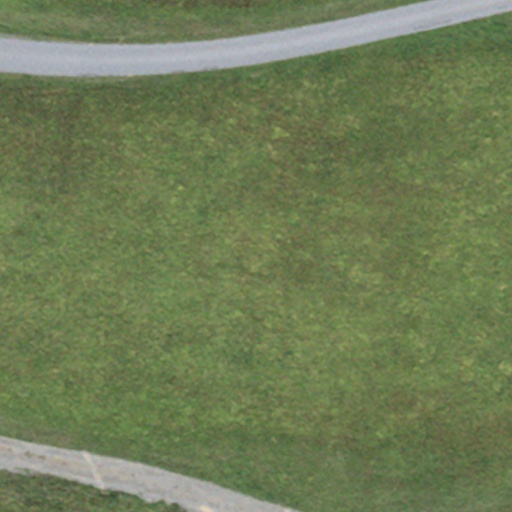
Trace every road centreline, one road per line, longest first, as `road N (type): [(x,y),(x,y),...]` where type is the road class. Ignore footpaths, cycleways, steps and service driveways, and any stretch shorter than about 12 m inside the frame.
road 1 (tertiary): [(0,50),(112,59),(473,0)]
road 2 (track): [(0,444),(280,511)]
